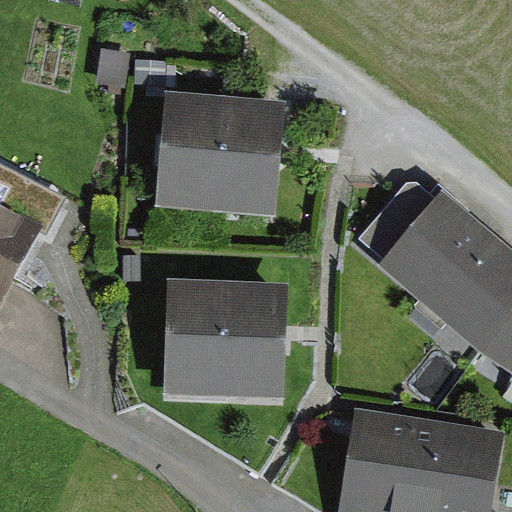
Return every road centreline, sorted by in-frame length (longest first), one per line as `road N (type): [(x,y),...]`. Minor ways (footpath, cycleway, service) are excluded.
road 1 (residential): [(511,209),(245,0)]
road 2 (residential): [(228,511),(200,485),(0,367)]
